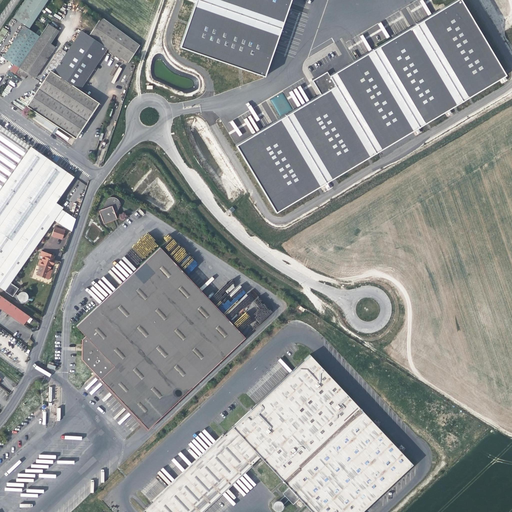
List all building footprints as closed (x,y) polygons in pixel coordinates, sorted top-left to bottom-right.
[(7,59),(14,64),(18,67),(39,36),(42,32),(38,29),(35,33),(28,29),(47,0),(24,0),(13,17),(24,25),(2,57),(7,59)] [(198,0),(183,50),(269,76),(292,0),(198,0)] [(334,83),(234,143),(275,210),(505,71),(462,0),(451,0),(328,74),(334,83)] [(101,16),(88,35),(107,48),(112,51),(111,52),(119,57),(120,56),(128,62),(136,49),(139,51),(140,52),(142,47),(133,40),(101,16)] [(48,23),(42,32),(39,36),(50,43),(59,31),(48,23)] [(105,51),(107,48),(88,35),(81,30),(66,52),(53,72),(79,90),(105,51)] [(55,47),(50,43),(39,36),(18,67),(14,74),(18,76),(23,80),(28,73),(35,78),(55,47)] [(47,69),(50,70),(53,72),(66,52),(60,48),(47,69)] [(10,70),(14,74),(18,67),(14,64),(10,70)] [(26,106),(29,108),(53,72),(50,70),(26,106)] [(37,113),(58,127),(75,139),(90,117),(91,118),(94,114),(92,113),(99,103),(92,99),(79,90),(53,72),(29,108),(37,113)] [(58,127),(37,113),(33,120),(54,134),(58,127)] [(79,185),(86,175),(7,120),(0,129),(0,288),(4,292),(52,223),(65,203),(78,185),(79,185)] [(110,198),(106,203),(117,210),(121,204),(110,198)] [(117,210),(106,203),(103,208),(98,210),(103,224),(116,219),(115,214),(114,211),(116,213),(117,210)] [(62,238),(64,232),(53,229),(51,235),(62,238)] [(79,358),(94,374),(146,429),(243,337),(157,246),(96,305),(74,326),(83,335),(80,339),(79,358)] [(49,278),(52,270),(50,269),(50,267),(52,263),(53,263),(54,259),(53,259),(54,256),(41,251),(40,255),(43,256),(42,260),(40,260),(38,265),(41,266),(39,269),(37,274),(49,278)] [(26,303),(28,301),(28,300),(28,298),(27,296),(26,294),(24,293),(22,293),(20,293),(19,294),(17,296),(17,297),(16,299),(17,301),(18,303),(19,304),(21,305),(23,305),(25,304),(26,303)] [(29,316),(17,307),(1,296),(0,295),(0,308),(23,325),(27,320),(29,316)] [(359,511),(411,465),(308,355),(142,511),(200,511),(259,457),(288,488),(282,494),(284,497),(279,502),(276,501),(274,502),(272,505),(272,508),(274,510),(277,511),(280,510),(281,507),(281,505),(287,500),(292,504),(298,499),(310,511),(359,511)] [(144,430),(146,429),(94,374),(92,375),(144,430)]
